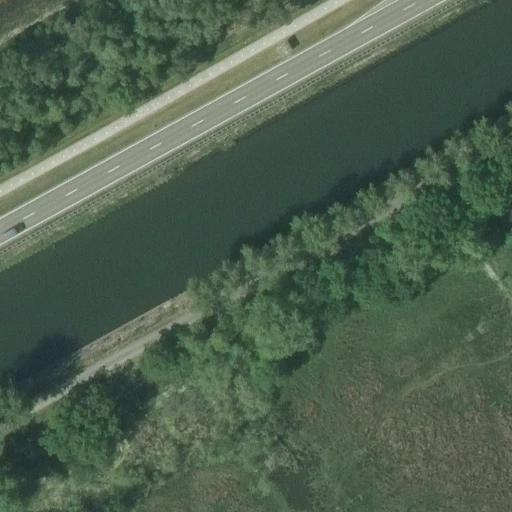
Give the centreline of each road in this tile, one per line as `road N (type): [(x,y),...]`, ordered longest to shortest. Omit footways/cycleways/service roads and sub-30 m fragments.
road 1 (unclassified): [(0,417),(511,137)]
road 2 (secondary): [(0,237),(429,0)]
